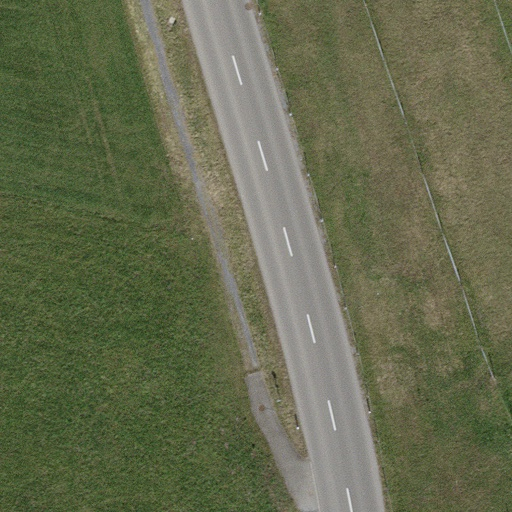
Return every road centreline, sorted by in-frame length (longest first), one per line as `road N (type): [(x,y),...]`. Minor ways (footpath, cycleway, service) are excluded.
road 1 (unknown): [(323,511),(275,445),(144,0)]
road 2 (secondary): [(216,0),(291,252),(353,511)]
